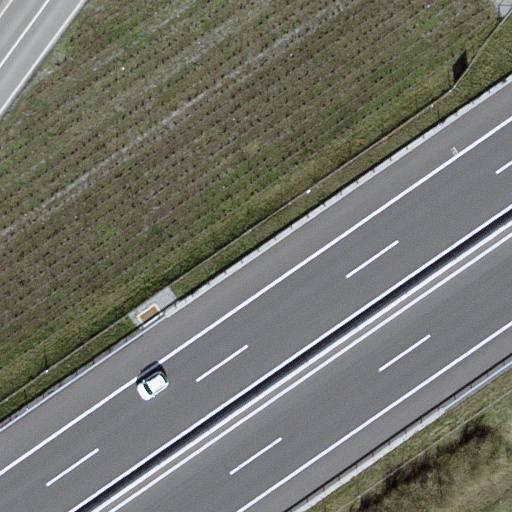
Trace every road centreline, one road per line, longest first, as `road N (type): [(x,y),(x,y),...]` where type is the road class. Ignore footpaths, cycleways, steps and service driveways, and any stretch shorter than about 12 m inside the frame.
road 1 (motorway): [(511,161),(5,511)]
road 2 (motorway): [(176,511),(511,279)]
